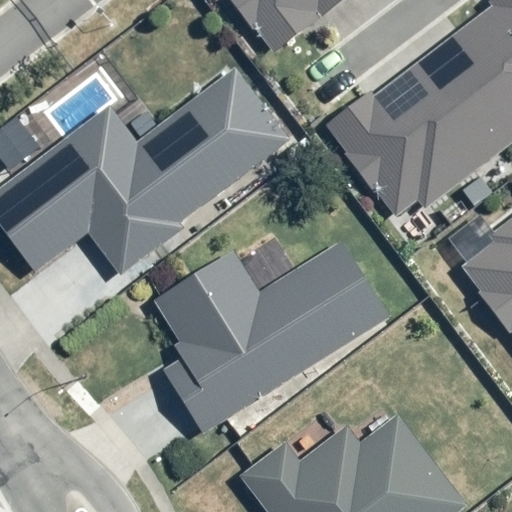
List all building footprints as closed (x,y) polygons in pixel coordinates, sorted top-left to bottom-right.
[(354,0),(233,0),(278,58),(354,0)] [(511,0),(499,0),(329,128),(397,218),(422,199),(430,210),(511,148),(511,0)] [(93,234),(118,269),(292,142),(239,69),(140,144),(113,109),(0,192),(0,219),(38,271),(93,234)] [(511,228),(463,266),(511,335),(511,228)] [(168,371),(203,431),(389,321),(340,249),(265,294),(241,252),(156,301),(189,357),(168,371)] [(463,511),(475,504),(407,417),(362,450),(349,431),(303,465),(288,447),(248,476),(275,511),(463,511)]
